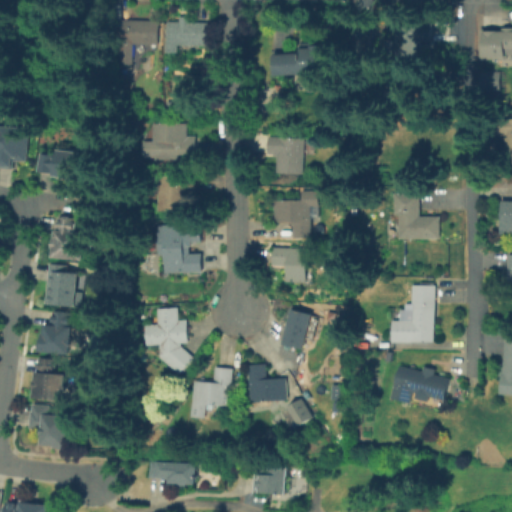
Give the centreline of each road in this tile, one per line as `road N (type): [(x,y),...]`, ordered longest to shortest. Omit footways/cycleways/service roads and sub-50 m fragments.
road 1 (residential): [(467,0),(473,365)]
road 2 (residential): [(229,0),(241,313)]
road 3 (residential): [(0,444),(26,199)]
